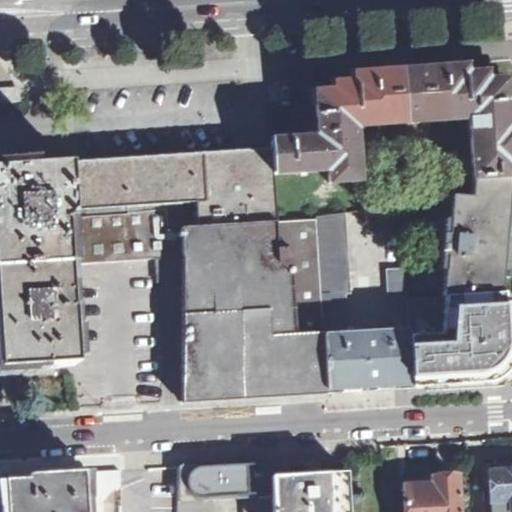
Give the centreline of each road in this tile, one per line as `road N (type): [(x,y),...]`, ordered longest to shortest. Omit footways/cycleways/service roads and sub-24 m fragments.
road 1 (residential): [(511,411),(0,445)]
road 2 (secondary): [(95,13),(299,0)]
